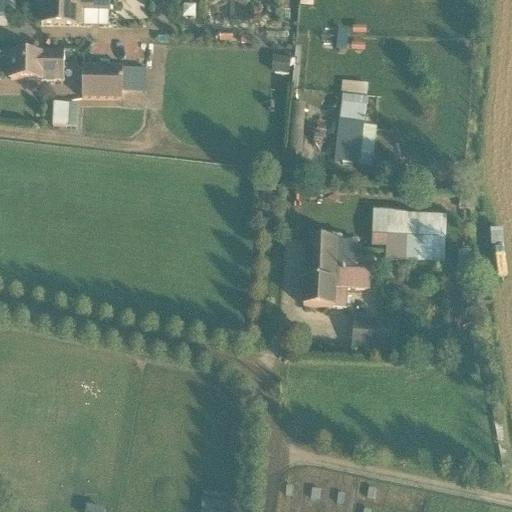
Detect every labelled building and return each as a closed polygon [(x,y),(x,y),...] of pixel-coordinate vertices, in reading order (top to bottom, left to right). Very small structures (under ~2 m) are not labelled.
[(0,0),(0,27),(17,28),(17,0),(0,0)] [(37,0),(36,31),(109,34),(110,0),(37,0)] [(313,9),(313,0),(301,0),(301,8),(313,9)] [(39,61),(9,60),(9,86),(64,87),(64,56),(40,55),(39,61)] [(147,75),(83,73),(81,105),(122,107),(122,98),(146,99),(147,75)] [(69,132),(70,109),(53,109),(53,132),(69,132)] [(367,112),(340,109),(334,166),(370,170),(374,134),(364,133),(367,112)] [(444,221),(387,219),(385,262),(442,264),(444,221)] [(359,248),(305,245),(301,310),(347,312),(349,292),(369,293),(370,267),(358,267),(359,248)] [(397,324),(353,323),(352,350),(397,351),(397,324)] [(201,493),(200,511),(226,511),(227,494),(201,493)]
